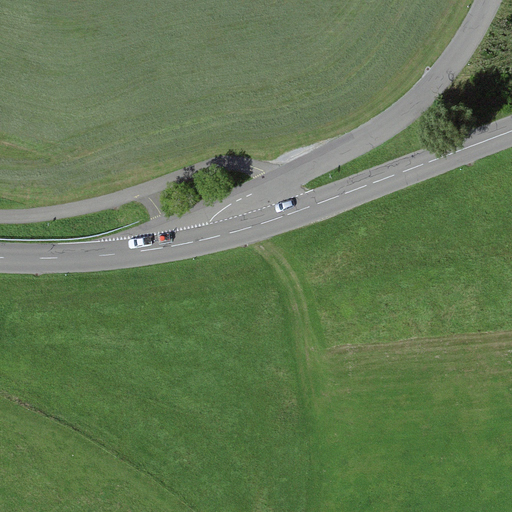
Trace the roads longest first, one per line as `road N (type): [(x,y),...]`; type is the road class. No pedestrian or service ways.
road 1 (unclassified): [(213,238),(210,223),(220,211),(377,132),(441,82),(489,0)]
road 2 (tertiary): [(213,238),(511,132)]
road 3 (tertiary): [(0,259),(113,255),(213,238)]
